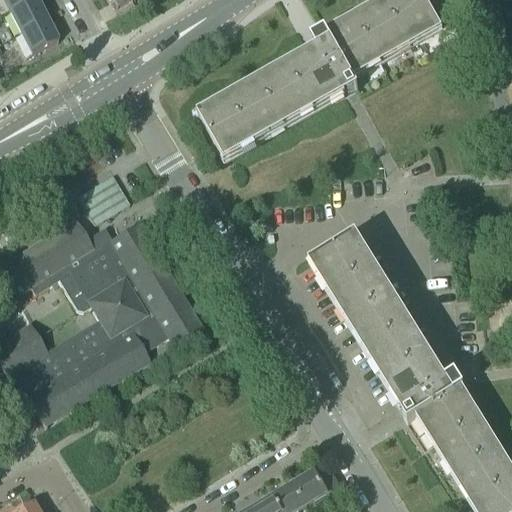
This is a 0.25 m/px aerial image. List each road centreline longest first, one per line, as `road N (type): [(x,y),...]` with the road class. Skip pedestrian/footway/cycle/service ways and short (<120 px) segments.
road 1 (residential): [(346,427),(121,65)]
road 2 (residential): [(197,511),(346,427)]
road 3 (tertiary): [(121,65),(0,139)]
road 4 (tertiary): [(121,65),(232,0)]
